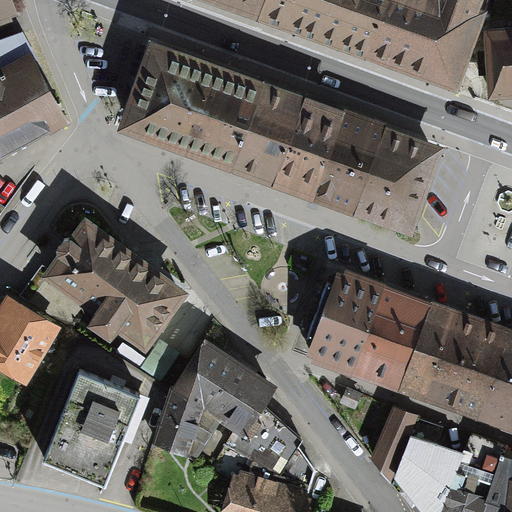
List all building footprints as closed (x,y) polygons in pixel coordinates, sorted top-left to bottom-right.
[(0,0),(0,14),(10,11),(6,0),(0,0)] [(262,0),(222,0),(258,13),(262,0)] [(368,50),(386,0),(262,0),(258,13),(368,50)] [(386,0),(369,49),(409,64),(432,0),(386,0)] [(486,5),(472,0),(432,0),(409,64),(453,79),(476,14),(474,14),(475,13),(473,12),(476,6),(485,10),(486,5)] [(511,27),(487,29),(492,94),(511,92),(511,27)] [(12,37),(0,41),(0,150),(57,120),(12,37)] [(261,88),(156,49),(129,122),(235,160),(261,88)] [(261,88),(235,160),(276,175),(302,103),(261,88)] [(341,117),(302,103),(276,175),(315,189),(341,117)] [(341,117),(315,189),(357,203),(383,132),(341,117)] [(433,150),(383,132),(357,203),(406,222),(416,195),(418,195),(424,178),(423,177),(433,150)] [(63,255),(51,272),(98,306),(90,320),(109,334),(120,323),(144,340),(180,292),(86,223),(74,240),(70,237),(65,238),(58,247),(59,252),(63,255)] [(79,309),(61,296),(64,290),(40,272),(22,298),(67,326),(79,309)] [(382,290),(341,276),(338,285),(328,281),(309,334),(319,338),(315,347),(318,349),(315,359),(352,373),(356,362),(382,290)] [(357,362),(403,379),(429,308),(382,290),(356,362),(357,362)] [(54,322),(8,294),(0,308),(0,356),(24,371),(54,322)] [(403,379),(427,389),(454,317),(429,308),(403,379)] [(507,336),(454,317),(427,389),(480,409),(507,336)] [(511,419),(511,337),(507,336),(480,409),(511,419)] [(158,381),(177,352),(161,342),(141,371),(158,381)] [(189,450),(202,431),(209,435),(219,417),(237,429),(212,467),(236,483),(237,479),(238,480),(241,470),(307,490),(312,474),(301,446),(301,439),(301,438),(262,402),(271,388),(206,345),(177,390),(171,386),(155,437),(189,450)] [(140,392),(80,368),(44,457),(105,481),(140,392)] [(354,405),(359,394),(348,389),(343,400),(354,405)] [(392,477),(411,433),(417,415),(417,413),(393,405),(373,454),(392,477)] [(417,415),(411,433),(438,442),(444,425),(417,415)] [(496,472),(498,472),(504,456),(508,445),(471,432),(460,459),(496,472)] [(435,449),(438,442),(411,433),(396,470),(429,511),(432,511),(455,457),(435,449)] [(511,511),(511,458),(504,456),(498,472),(496,472),(482,511),(511,511)] [(460,459),(439,511),(482,511),(496,472),(460,459)] [(226,511),(300,511),(307,490),(241,470),(238,480),(237,479),(236,483),(226,511)]
